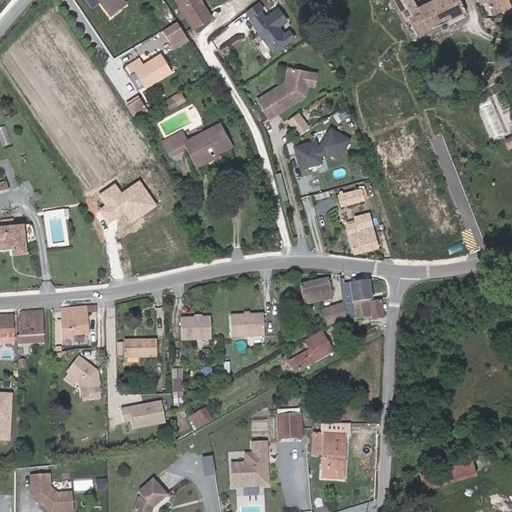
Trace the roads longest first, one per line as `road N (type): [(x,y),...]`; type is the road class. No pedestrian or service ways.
road 1 (unclassified): [(0,299),(143,290),(249,266),(405,274)]
road 2 (unclassified): [(384,511),(405,274)]
